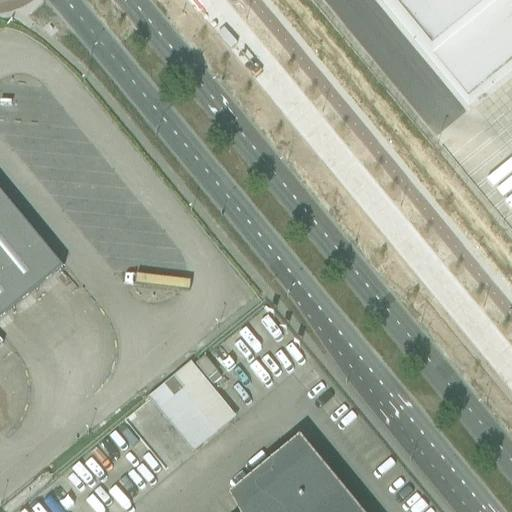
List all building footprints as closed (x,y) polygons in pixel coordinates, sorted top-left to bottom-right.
[(511,0),(379,0),(468,108),(511,71),(511,0)] [(0,347),(2,346),(0,343),(0,322),(30,298),(62,272),(0,196),(0,347)] [(216,375),(204,360),(195,366),(208,381),(216,375)] [(212,387),(221,380),(217,375),(208,382),(212,387)] [(172,379),(165,386),(163,387),(171,397),(181,390),(172,379)] [(344,511),(291,448),(272,464),(271,464),(234,494),(236,496),(237,494),(250,510),(247,511),(344,511)] [(139,496),(171,469),(158,454),(126,480),(139,496)]
